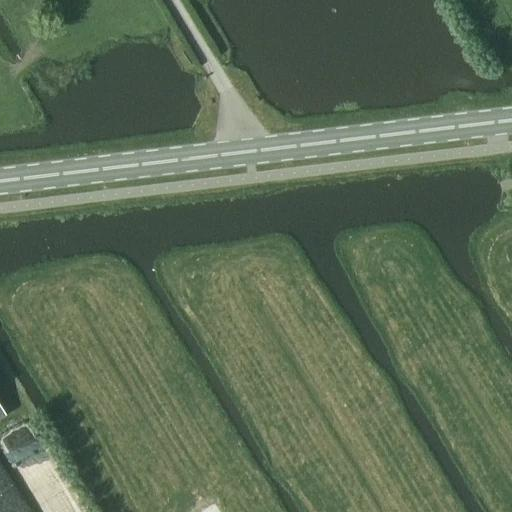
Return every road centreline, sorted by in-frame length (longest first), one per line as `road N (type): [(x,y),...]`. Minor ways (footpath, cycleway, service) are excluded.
road 1 (secondary): [(0,187),(511,126)]
road 2 (track): [(226,511),(425,361)]
